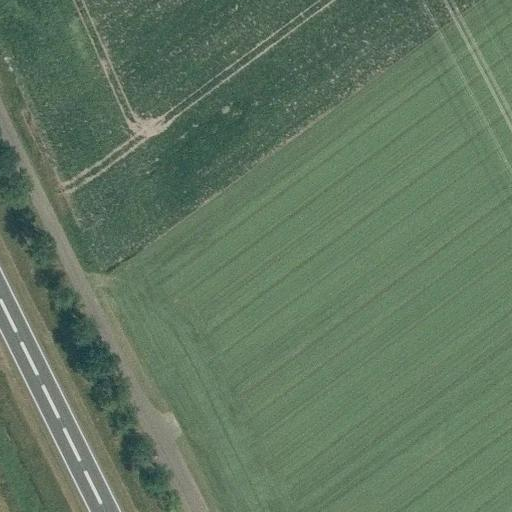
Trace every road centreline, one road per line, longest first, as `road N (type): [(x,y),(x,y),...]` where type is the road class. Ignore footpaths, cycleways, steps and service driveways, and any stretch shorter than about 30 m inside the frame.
road 1 (unclassified): [(193,511),(0,113)]
road 2 (trunk): [(107,511),(0,293)]
